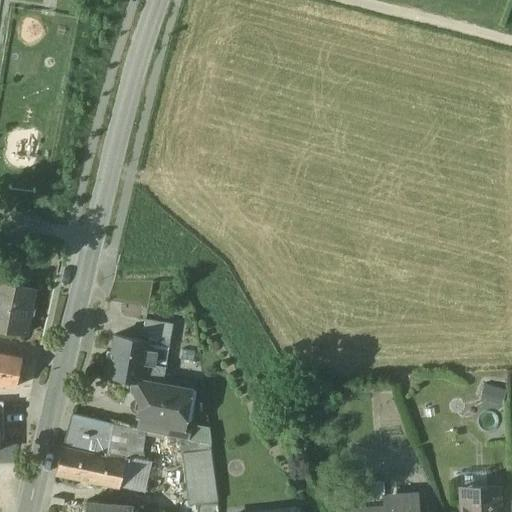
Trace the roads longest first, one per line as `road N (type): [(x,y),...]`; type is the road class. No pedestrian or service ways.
road 1 (tertiary): [(27,511),(105,173),(158,0)]
road 2 (track): [(511,43),(346,0)]
